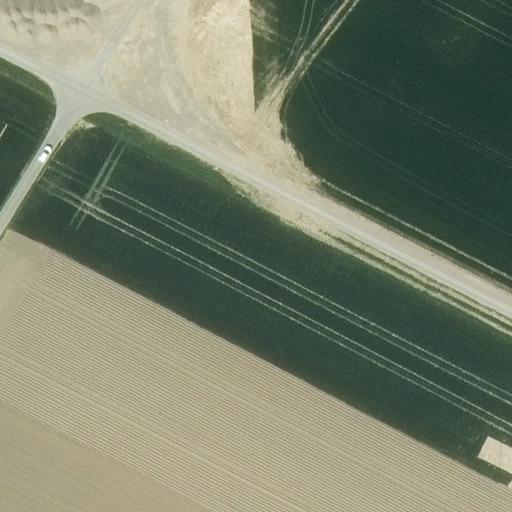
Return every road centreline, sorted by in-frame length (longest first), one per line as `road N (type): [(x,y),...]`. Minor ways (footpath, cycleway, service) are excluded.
road 1 (track): [(511,310),(0,54)]
road 2 (track): [(0,222),(139,0)]
